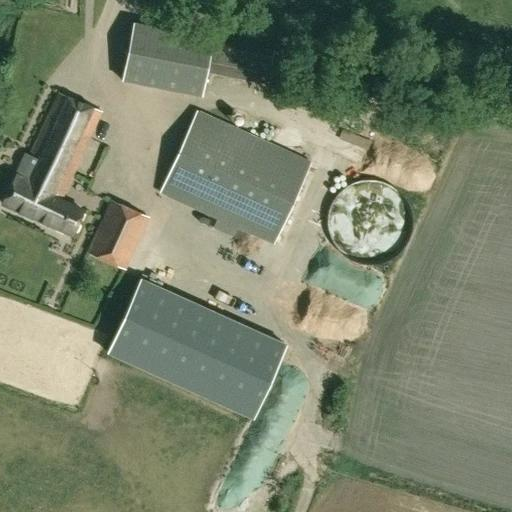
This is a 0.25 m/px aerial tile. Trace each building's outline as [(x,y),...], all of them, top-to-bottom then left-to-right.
[(214,39),(134,23),(122,82),(203,98),(214,39)] [(254,82),(258,66),(217,57),(213,73),(254,82)] [(4,204),(73,237),(84,214),(60,202),(102,114),(63,95),(29,163),(27,162),(19,178),(17,177),(4,204)] [(201,112),(163,195),(217,219),(237,228),(275,245),(313,163),(201,112)] [(127,272),(150,217),(110,200),(85,253),(127,272)] [(217,219),(213,228),(233,237),(237,228),(217,219)] [(354,238),(346,244),(355,257),(363,251),(354,238)] [(106,352),(253,418),(285,345),(139,279),(106,352)]
